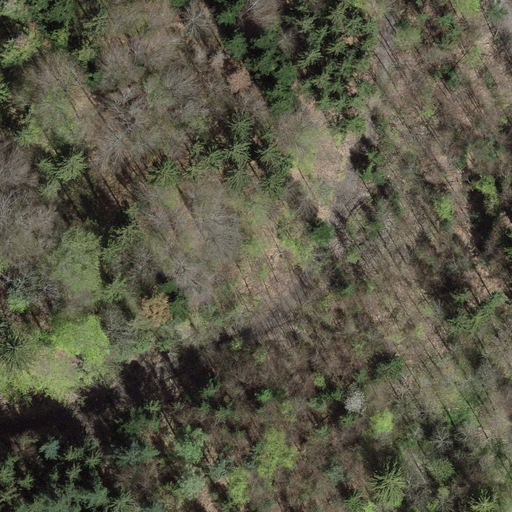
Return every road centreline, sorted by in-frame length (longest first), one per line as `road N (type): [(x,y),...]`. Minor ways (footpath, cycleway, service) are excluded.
road 1 (track): [(390,0),(359,189),(287,307),(77,407),(0,425)]
road 2 (track): [(146,511),(77,407)]
